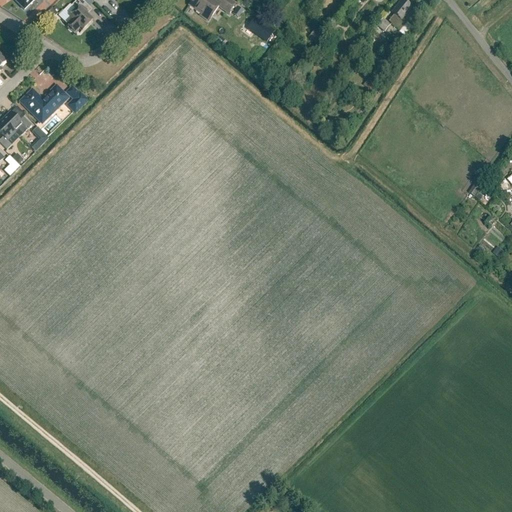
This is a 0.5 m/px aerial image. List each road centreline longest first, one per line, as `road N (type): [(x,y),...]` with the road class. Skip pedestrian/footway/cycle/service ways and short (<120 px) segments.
road 1 (track): [(136,511),(0,399)]
road 2 (residential): [(47,48),(85,62),(101,56),(156,0)]
